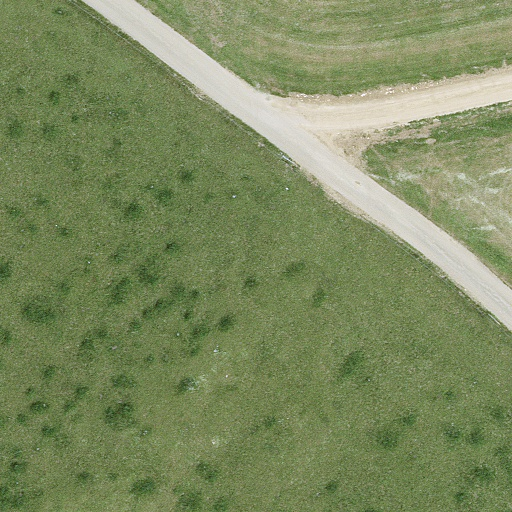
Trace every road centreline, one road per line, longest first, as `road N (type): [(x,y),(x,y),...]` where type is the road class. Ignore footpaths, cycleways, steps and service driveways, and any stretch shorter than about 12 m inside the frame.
road 1 (track): [(84,0),(282,122),(511,311)]
road 2 (track): [(282,122),(394,117),(511,93)]
